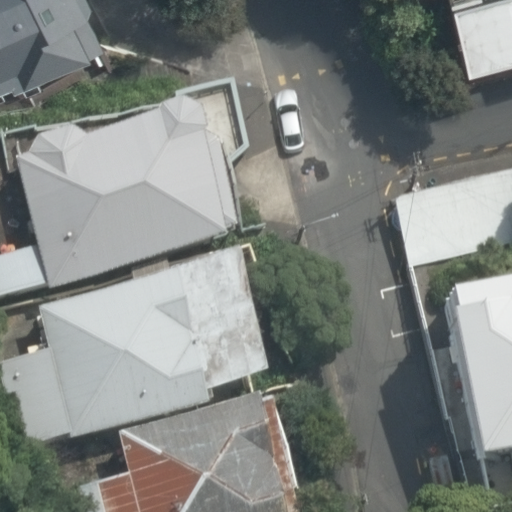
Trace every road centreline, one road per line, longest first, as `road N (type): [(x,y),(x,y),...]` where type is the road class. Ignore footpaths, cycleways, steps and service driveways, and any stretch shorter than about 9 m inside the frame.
road 1 (residential): [(327,133),(414,500)]
road 2 (residential): [(327,133),(511,102)]
road 3 (residential): [(274,0),(327,133)]
